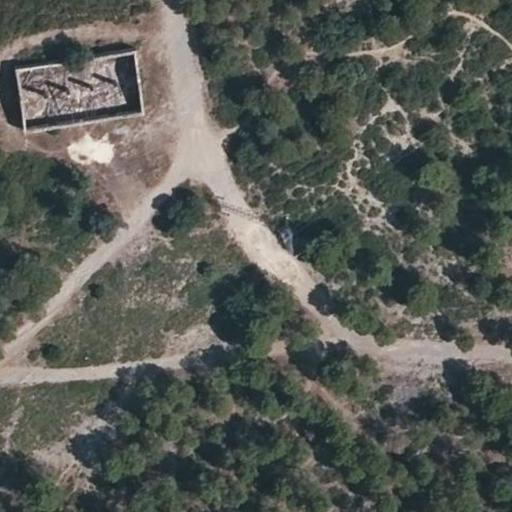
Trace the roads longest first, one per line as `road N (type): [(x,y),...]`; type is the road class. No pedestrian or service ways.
road 1 (track): [(338,335),(189,364),(0,384)]
road 2 (track): [(206,153),(157,189),(125,241),(37,335),(0,361)]
road 3 (track): [(206,153),(322,301),(338,335)]
road 4 (track): [(511,349),(338,335)]
road 5 (track): [(181,0),(186,87),(206,153)]
